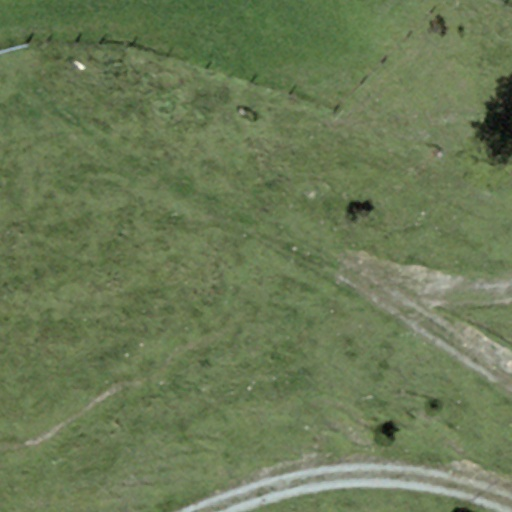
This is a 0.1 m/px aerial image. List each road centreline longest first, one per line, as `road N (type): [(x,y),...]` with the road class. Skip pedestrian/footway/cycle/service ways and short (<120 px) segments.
road 1 (track): [(511,369),(343,266),(511,275)]
road 2 (track): [(219,511),(365,474),(511,511)]
